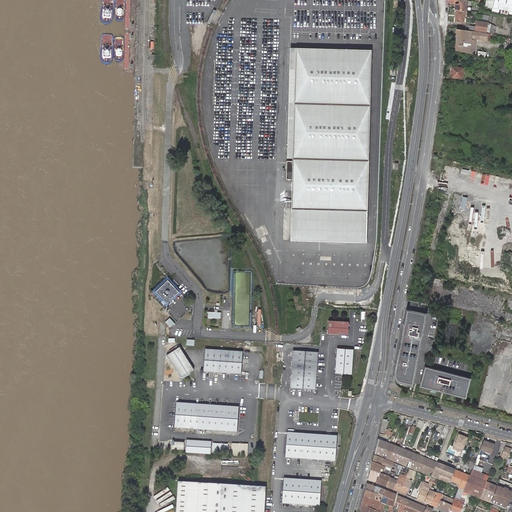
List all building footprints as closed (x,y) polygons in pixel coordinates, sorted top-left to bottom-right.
[(469,1),(464,0),(448,0),(448,4),(454,4),(454,10),(466,11),(466,4),(469,4),(469,1)] [(466,11),(454,10),(454,22),(464,22),(465,11),(466,11)] [(470,28),(486,31),(488,23),(477,21),(476,25),(471,24),(470,28)] [(470,52),(471,43),(472,37),(472,30),(456,28),(455,46),(454,51),(466,51),(470,52)] [(486,32),(472,30),(472,37),(487,40),(487,38),(488,32),(486,32)] [(371,49),(295,48),(291,240),(366,241),(371,49)] [(277,105),(279,61),(214,59),(212,103),(277,105)] [(461,69),(450,67),(450,73),(452,73),(451,78),(460,79),(461,69)] [(470,208),(471,202),(468,201),(468,197),(463,196),(461,207),(470,208)] [(303,249),(303,276),(335,277),(336,250),(303,249)] [(167,280),(156,290),(159,294),(167,302),(179,291),(167,280)] [(408,382),(422,312),(405,309),(393,371),(394,371),(394,372),(394,374),(394,375),(395,376),(395,377),(396,378),(397,379),(408,382)] [(410,385),(425,313),(422,312),(408,382),(397,379),(396,378),(395,377),(395,376),(394,375),(394,374),(394,372),(394,371),(393,371),(393,372),(393,373),(393,375),(393,377),(394,379),(395,380),(397,381),(398,382),(400,382),(410,385)] [(170,317),(165,322),(170,327),(175,323),(170,317)] [(348,333),(349,321),(329,320),(328,332),(348,333)] [(193,370),(179,347),(167,355),(181,377),(193,370)] [(352,373),(354,348),(337,347),(336,372),(352,373)] [(242,352),(205,349),(203,372),(240,374),(242,352)] [(318,352),(292,351),(290,388),(315,390),(318,352)] [(464,395),(468,380),(423,368),(419,382),(425,384),(425,386),(457,395),(457,393),(464,395)] [(239,406),(176,403),(174,428),(237,432),(239,406)] [(336,461),(338,436),(287,433),(285,458),(336,461)] [(462,454),(467,439),(458,435),(453,450),(462,454)] [(210,454),(211,441),(186,440),(185,452),(210,454)] [(386,452),(389,445),(378,441),(376,448),(386,452)] [(183,450),(184,443),(172,442),(171,449),(183,450)] [(491,455),(495,447),(484,442),(480,451),(491,455)] [(228,444),(213,443),(212,452),(227,453),(228,444)] [(248,444),(232,443),(231,455),(248,456),(248,444)] [(395,447),(389,445),(386,452),(383,459),(390,461),(395,447)] [(401,450),(395,447),(390,461),(396,464),(401,450)] [(508,459),(511,449),(506,447),(503,457),(508,459)] [(383,459),(386,452),(376,448),(374,455),(383,459)] [(407,452),(401,450),(396,464),(402,466),(407,452)] [(407,452),(402,466),(407,468),(412,454),(407,452)] [(413,470),(418,456),(412,454),(407,468),(413,470)] [(419,472),(424,459),(418,456),(413,470),(419,472)] [(402,468),(374,457),(372,464),(392,472),(393,469),(399,471),(398,473),(400,474),(402,468)] [(419,472),(426,475),(431,461),(424,459),(419,472)] [(426,475),(432,477),(437,463),(431,461),(426,475)] [(450,484),(455,472),(443,467),(443,466),(437,463),(432,477),(450,484)] [(392,472),(372,464),(370,471),(378,475),(379,472),(380,473),(379,475),(389,479),(392,472)] [(464,492),(480,499),(487,483),(482,481),(484,475),(481,474),(483,469),(475,466),(473,471),(470,476),(464,492)] [(405,496),(412,479),(409,478),(411,473),(414,474),(414,472),(409,470),(407,477),(400,493),(405,496)] [(367,480),(374,483),(378,475),(370,471),(367,480)] [(462,491),(464,492),(470,476),(464,474),(463,475),(455,472),(450,484),(459,488),(458,490),(462,491)] [(393,491),(400,493),(407,477),(400,474),(396,482),(393,491)] [(376,484),(385,488),(389,479),(379,475),(376,484)] [(426,496),(429,488),(432,478),(431,478),(430,478),(427,485),(421,482),(418,490),(420,490),(416,500),(423,503),(426,496)] [(320,506),(321,481),(283,479),(281,504),(320,506)] [(385,488),(393,491),(396,482),(389,479),(385,488)] [(177,482),(175,511),(264,511),(266,488),(260,487),(177,482)] [(480,499),(491,503),(497,487),(487,483),(480,499)] [(393,501),(395,495),(366,485),(365,491),(393,501)] [(497,487),(495,493),(504,496),(507,490),(497,487)] [(423,503),(430,506),(433,499),(436,490),(430,488),(427,496),(426,496),(423,503)] [(430,506),(436,508),(439,501),(444,490),(440,488),(437,495),(436,494),(434,499),(433,499),(430,506)] [(504,496),(495,493),(491,503),(505,509),(511,500),(511,492),(507,490),(504,496)] [(391,508),(393,501),(365,491),(363,497),(379,503),(381,504),(391,508)] [(407,500),(397,496),(394,502),(399,504),(397,510),(401,511),(404,508),(407,500)] [(439,501),(436,508),(445,511),(448,511),(449,510),(454,499),(446,496),(444,502),(439,501)] [(379,503),(363,497),(361,505),(376,511),(379,503)] [(454,499),(449,510),(453,511),(459,511),(464,500),(459,498),(455,497),(454,499)] [(422,511),(425,508),(407,500),(404,508),(413,511),(422,511)]
